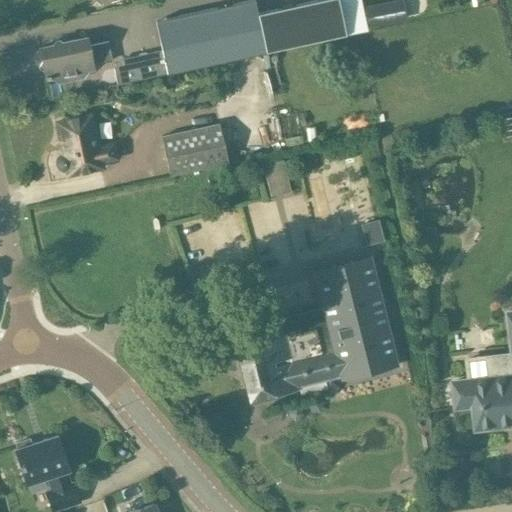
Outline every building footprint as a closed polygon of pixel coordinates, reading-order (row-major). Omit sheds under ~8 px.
[(345,35),(337,0),(321,0),(257,14),(254,0),(252,0),(156,21),(167,74),(345,35)] [(402,0),(399,0),(364,7),(368,27),(407,20),(402,0)] [(38,68),(45,73),(46,79),(52,78),(59,82),(83,77),(87,70),(93,69),(92,64),(111,59),(107,42),(88,46),(86,38),(39,48),(42,62),(38,68)] [(157,50),(115,58),(120,79),(161,70),(157,50)] [(119,100),(116,88),(100,91),(103,103),(119,100)] [(98,147),(91,115),(56,123),(62,153),(57,157),(56,160),(55,164),(56,167),(57,168),(60,170),(62,171),(66,171),(67,176),(102,168),(101,162),(116,158),(113,144),(98,147)] [(228,164),(219,123),(160,136),(169,177),(228,164)] [(270,197),(289,192),(281,160),(261,165),(270,197)] [(378,219),(360,224),(366,246),(384,241),(378,219)] [(230,329),(249,402),(298,389),(297,386),(340,375),(341,380),(397,366),(369,257),(313,272),(323,310),(280,321),(279,317),(230,329)] [(511,311),(508,312),(511,350),(511,354),(489,357),(491,377),(453,382),(457,409),(474,406),(477,430),(511,425),(511,311)] [(48,477),(52,489),(46,491),(52,511),(80,502),(73,483),(70,484),(66,471),(69,470),(57,435),(31,444),(29,439),(15,443),(17,448),(15,449),(26,484),(48,477)]
